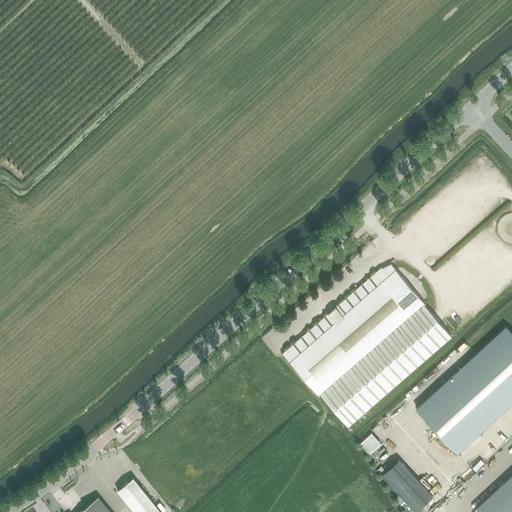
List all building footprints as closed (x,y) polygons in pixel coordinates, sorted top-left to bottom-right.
[(377,271),(376,270),(279,355),(314,395),(344,426),(446,337),(419,304),(386,266),(377,271)] [(511,332),(506,326),(416,408),(457,452),(511,402),(511,332)] [(374,427),(361,439),(371,449),(384,437),(374,427)] [(402,460),(392,470),(396,475),(407,465),(402,460)] [(401,477),(408,485),(417,476),(410,468),(401,477)] [(511,511),(511,474),(476,507),(479,511),(511,511)] [(159,511),(131,478),(115,490),(133,511),(159,511)] [(399,494),(407,485),(403,482),(395,490),(399,494)] [(413,483),(408,488),(412,493),(417,488),(413,483)] [(108,511),(96,497),(77,511),(108,511)]
